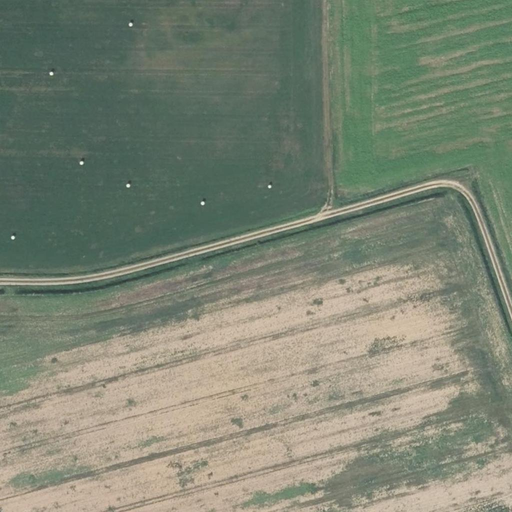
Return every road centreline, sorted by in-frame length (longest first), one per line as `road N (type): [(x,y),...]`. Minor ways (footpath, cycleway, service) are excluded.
road 1 (track): [(0,276),(67,276),(465,176),(511,300)]
road 2 (track): [(328,213),(328,0)]
